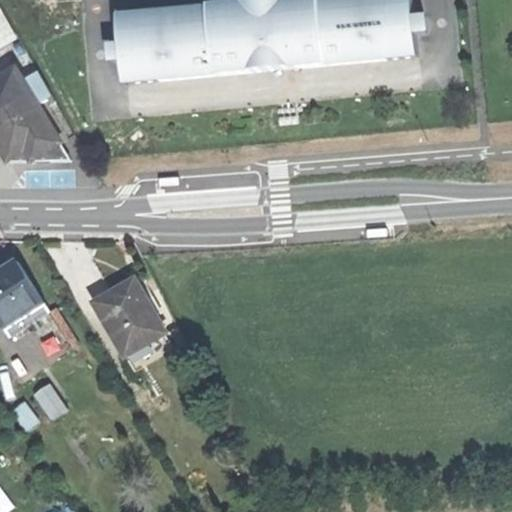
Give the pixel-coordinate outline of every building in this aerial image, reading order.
[(414,0),(336,0),(325,1),(324,0),(209,0),(211,12),(119,20),(125,89),(420,62),(414,0)] [(0,17),(0,32),(14,25),(7,14),(0,17)] [(0,49),(21,37),(14,25),(0,32),(0,49)] [(0,116),(35,96),(20,71),(0,82),(0,116)] [(64,145),(35,96),(0,116),(0,147),(10,163),(27,153),(33,163),(47,155),(64,145)] [(391,235),(391,231),(370,233),(370,241),(386,240),(392,240),(391,235)] [(0,320),(7,332),(46,307),(19,265),(0,277),(0,320)] [(118,294),(98,305),(128,359),(168,337),(137,283),(118,294)] [(51,314),(46,307),(7,332),(12,340),(51,314)]
